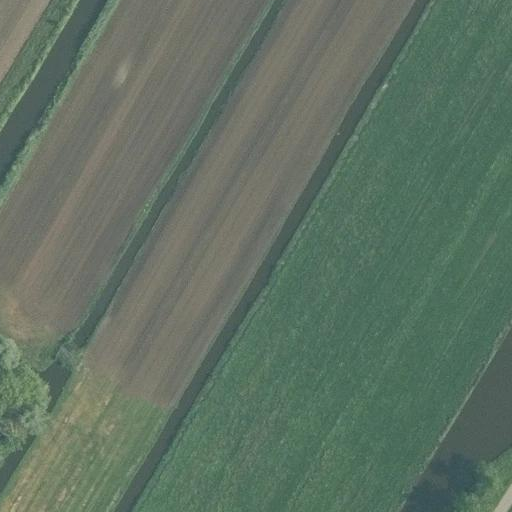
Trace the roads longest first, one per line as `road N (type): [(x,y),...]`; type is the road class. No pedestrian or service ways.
road 1 (track): [(74,295),(51,341),(96,375),(124,322)]
road 2 (track): [(96,375),(19,511)]
